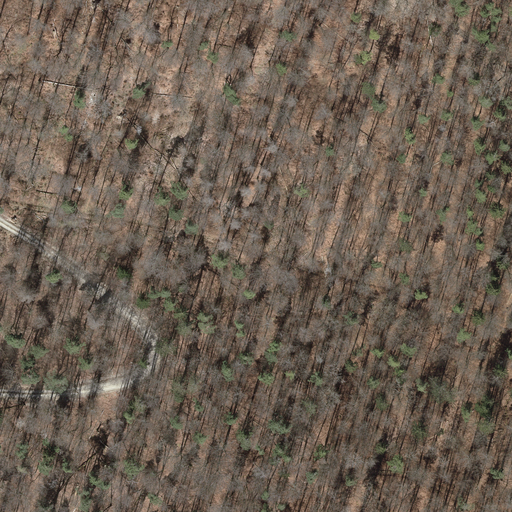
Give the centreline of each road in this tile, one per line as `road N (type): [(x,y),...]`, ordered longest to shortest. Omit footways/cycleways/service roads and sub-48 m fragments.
road 1 (track): [(0,203),(135,226),(511,332)]
road 2 (track): [(0,391),(82,388),(136,377),(154,362),(154,334),(138,314),(0,224)]
road 3 (track): [(154,362),(306,440),(410,511)]
